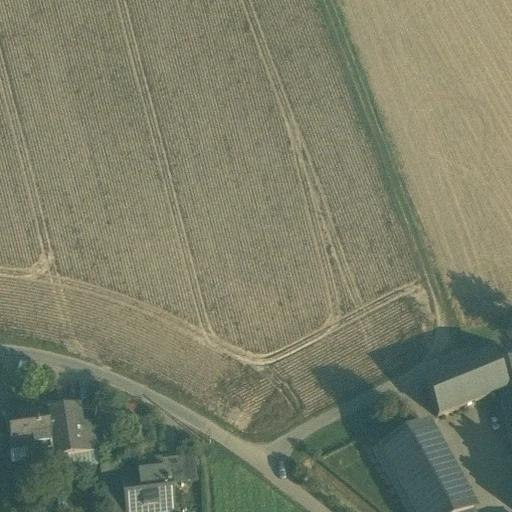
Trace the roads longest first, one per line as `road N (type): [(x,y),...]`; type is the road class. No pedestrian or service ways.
road 1 (track): [(374,397),(461,357),(327,0)]
road 2 (residential): [(0,352),(88,370),(256,463),(317,511)]
road 3 (track): [(413,410),(374,397),(256,463)]
